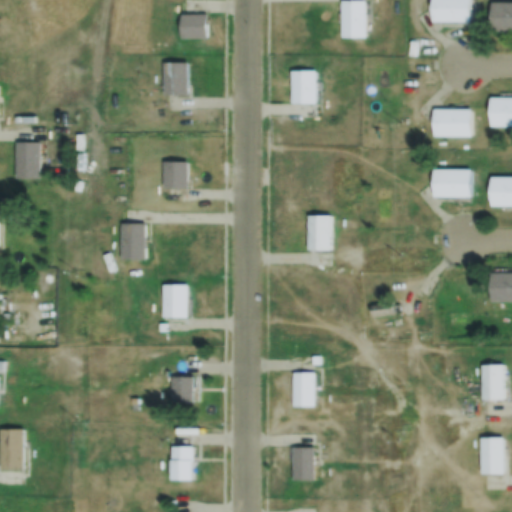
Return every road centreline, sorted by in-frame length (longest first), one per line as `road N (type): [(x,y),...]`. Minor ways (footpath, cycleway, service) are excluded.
road 1 (residential): [(247,0),(244,511)]
road 2 (track): [(413,511),(406,417),(362,350),(346,334),(245,314)]
